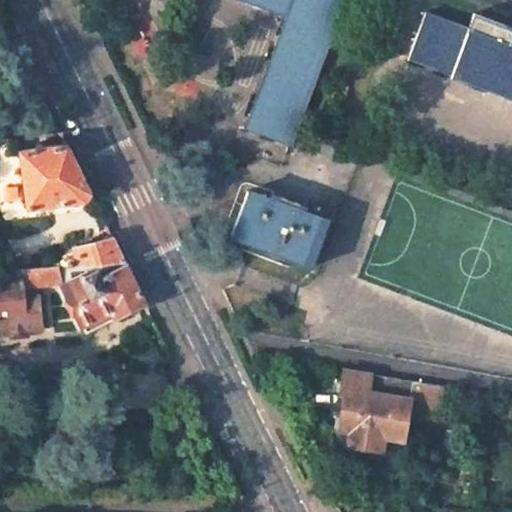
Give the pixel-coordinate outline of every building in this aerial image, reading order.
[(255,0),(286,11),(246,122),(289,138),(294,123),(340,0),(255,0)] [(511,25),(473,11),(466,28),(423,12),(408,56),(511,95),(511,25)] [(19,150),(25,206),(83,199),(87,195),(91,190),(68,144),(19,150)] [(312,261),(329,217),(306,208),(308,201),(273,189),(271,195),(248,186),(231,232),(312,261)] [(113,235),(77,237),(78,265),(126,261),(113,235)] [(96,269),(63,287),(82,324),(114,310),(117,317),(146,303),(126,261),(100,275),(96,269)] [(59,266),(19,269),(20,284),(60,280),(59,266)] [(20,284),(19,269),(0,270),(0,329),(39,326),(37,294),(21,295),(20,284)] [(409,399),(412,376),(343,363),(340,385),(349,386),(347,399),(342,399),(341,418),(353,419),(350,443),(383,448),(385,434),(405,436),(409,399)] [(442,381),(412,376),(409,399),(439,403),(442,381)] [(145,447),(131,454),(136,464),(150,458),(145,447)]
